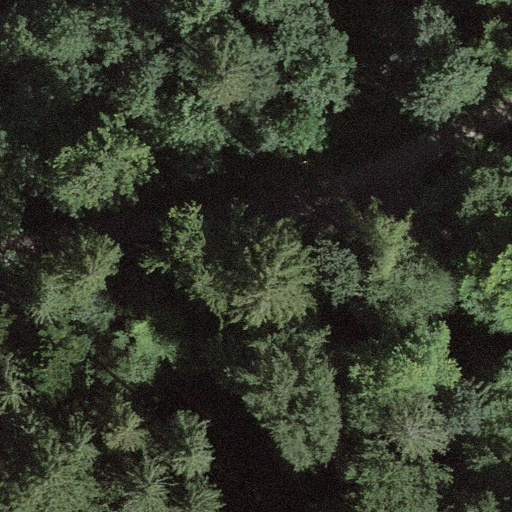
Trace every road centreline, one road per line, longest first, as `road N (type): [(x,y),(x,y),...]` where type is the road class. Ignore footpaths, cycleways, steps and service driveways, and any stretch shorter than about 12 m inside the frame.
road 1 (track): [(32,511),(309,280),(313,205)]
road 2 (track): [(313,205),(0,270)]
road 3 (track): [(313,205),(511,126)]
road 4 (track): [(511,234),(389,240),(313,205)]
